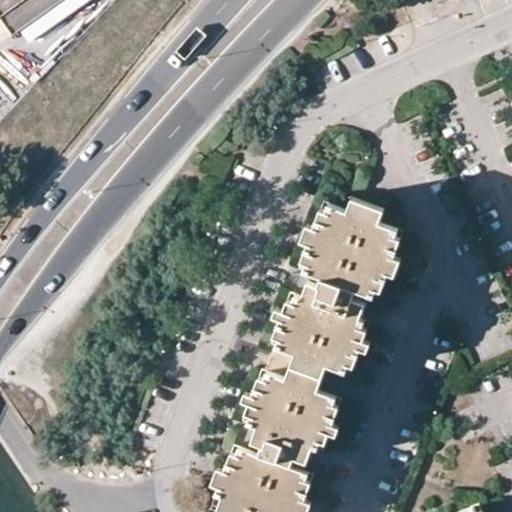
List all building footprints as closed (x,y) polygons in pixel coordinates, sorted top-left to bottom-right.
[(0,0),(0,17),(11,34),(59,0),(0,0)] [(356,211),(360,199),(352,196),(348,209),(356,211)] [(276,343),(272,357),(322,376),(327,362),(350,370),(360,344),(362,337),(369,319),(359,315),(347,311),(356,287),(368,291),(378,295),(388,268),(393,254),(403,229),(378,219),(370,217),(375,204),(360,199),(356,211),(348,209),(323,200),(314,225),(309,240),(300,266),(319,273),(315,282),(307,279),(302,295),(290,291),(283,308),(281,316),(271,342),(276,343)] [(375,204),(370,217),(378,219),(382,207),(375,204)] [(356,287),(347,311),(359,315),(368,291),(356,287)] [(218,484),(210,507),(223,511),(297,511),(303,497),(313,471),(303,468),(291,464),(299,440),(311,445),(322,448),(328,428),(331,422),(340,396),(318,388),(322,376),(272,357),(267,368),(261,366),(252,393),(249,399),(242,419),(258,424),(252,440),(258,443),(256,452),(232,443),(224,468),(218,484)] [(299,440),(291,464),(303,468),(311,445),(299,440)] [(480,511),(476,503),(457,511),(480,511)]
